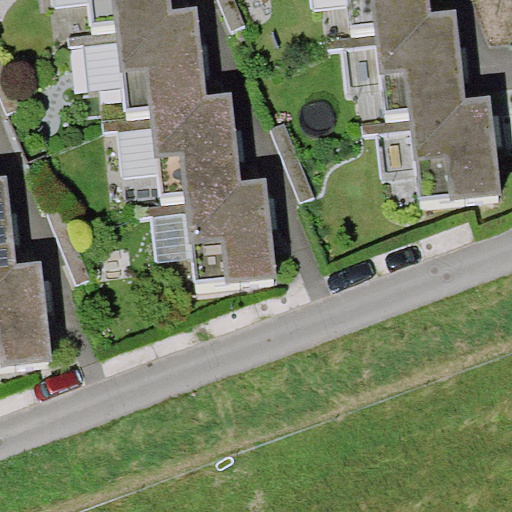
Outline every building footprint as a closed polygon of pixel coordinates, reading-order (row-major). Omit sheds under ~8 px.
[(171,0),(77,0),(78,6),(107,3),(115,89),(146,86),(153,174),(184,171),(192,260),(228,257),(232,299),(276,296),(268,205),(239,207),(231,116),(204,112),(196,22),(174,24),(171,0)] [(234,0),(213,0),(231,44),(249,37),(234,0)] [(371,0),(379,84),(411,81),(424,217),(499,209),(489,110),(470,112),(461,24),(430,27),(427,0),(371,0)] [(0,53),(0,115),(3,125),(24,118),(0,53)] [(287,130),(270,137),(300,217),(317,211),(287,130)] [(0,375),(56,370),(44,260),(14,263),(6,182),(0,182),(0,375)] [(63,212),(44,218),(74,300),(93,293),(63,212)]
